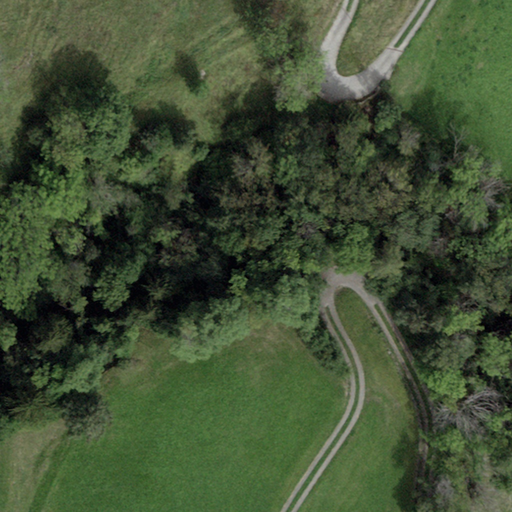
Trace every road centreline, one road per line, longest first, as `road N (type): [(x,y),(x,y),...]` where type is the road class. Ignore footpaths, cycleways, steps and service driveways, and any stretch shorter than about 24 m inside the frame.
road 1 (track): [(428,511),(437,438),(428,393),(367,292),(349,277),(329,291),(354,363),(359,418),(301,511)]
road 2 (track): [(353,0),(336,71),(343,93),(367,98),(399,63),(434,0)]
